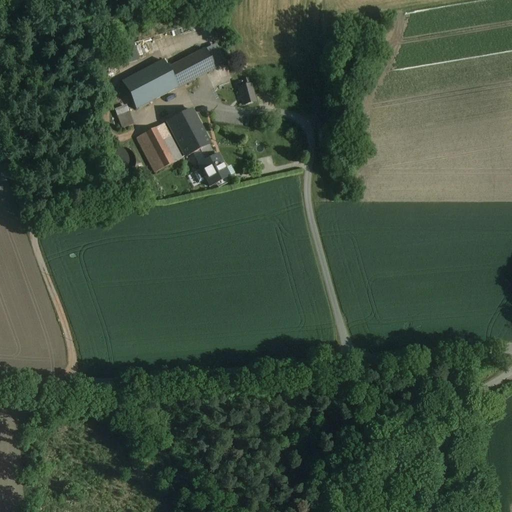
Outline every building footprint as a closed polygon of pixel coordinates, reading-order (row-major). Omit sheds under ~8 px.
[(121,45),(125,64),(140,61),(136,42),(121,45)] [(208,69),(197,46),(122,84),(133,107),(208,69)] [(234,104),(247,102),(244,82),(231,84),(234,104)] [(209,146),(191,111),(167,123),(185,159),(200,151),(208,146),(209,146)] [(228,179),(216,157),(214,157),(208,146),(200,151),(206,162),(198,166),(210,188),(228,179)]
